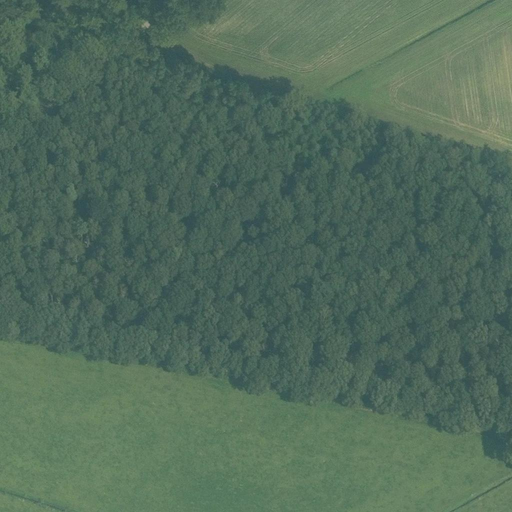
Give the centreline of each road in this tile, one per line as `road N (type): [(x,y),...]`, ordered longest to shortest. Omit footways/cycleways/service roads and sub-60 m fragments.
road 1 (track): [(0,217),(511,346)]
road 2 (unclassified): [(184,0),(0,150)]
